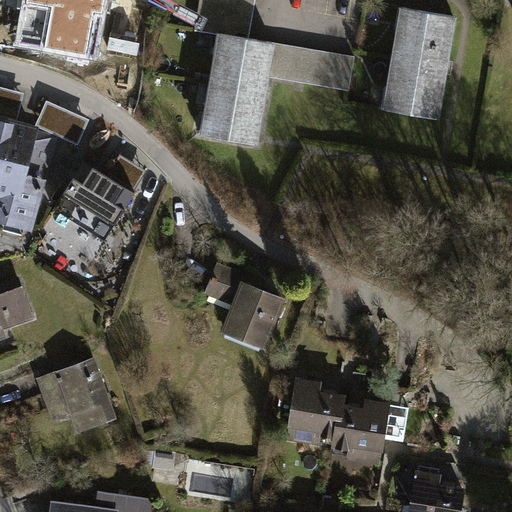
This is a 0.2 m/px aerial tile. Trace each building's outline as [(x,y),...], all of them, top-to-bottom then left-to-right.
[(202,0),(197,28),(196,28),(195,30),(225,36),(249,40),(249,38),(254,8),(255,0),(202,0)] [(456,11),(399,1),(381,106),(438,116),(456,11)] [(249,40),(225,36),(222,54),(218,53),(217,55),(219,55),(209,112),(207,112),(207,114),(212,115),(208,135),(256,143),(267,76),(272,45),(273,42),(261,40),(249,38),(249,40)] [(354,59),(272,45),(267,76),(349,90),(354,59)] [(23,92),(0,86),(0,113),(17,118),(23,92)] [(88,119),(46,100),(35,125),(77,143),(88,119)] [(0,121),(0,214),(27,221),(35,188),(40,189),(56,136),(23,128),(0,121)] [(107,174),(134,191),(147,170),(120,153),(107,174)] [(107,174),(84,160),(54,208),(106,240),(136,192),(134,191),(107,174)] [(257,280),(218,264),(207,291),(237,303),(226,330),(263,345),(282,298),(254,287),(257,280)] [(0,356),(19,350),(10,324),(31,316),(18,280),(0,286),(0,356)] [(93,358),(40,378),(49,403),(55,419),(73,412),(80,430),(114,417),(93,358)] [(319,383),(298,379),(290,427),(291,427),(289,436),(335,444),(343,397),(317,392),(319,383)] [(344,397),(343,397),(335,444),(333,453),(378,461),(380,451),(381,451),(389,404),(368,400),(366,410),(342,406),(344,397)] [(438,476),(417,472),(411,511),(459,511),(463,489),(437,485),(438,476)] [(98,507),(54,501),(52,511),(148,511),(151,499),(100,492),(98,507)]
